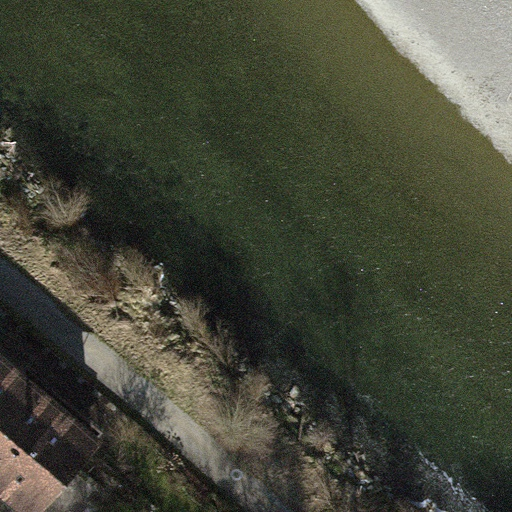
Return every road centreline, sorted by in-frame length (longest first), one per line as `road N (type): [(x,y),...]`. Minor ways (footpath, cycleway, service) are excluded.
road 1 (residential): [(143,402),(0,283)]
road 2 (track): [(143,402),(266,511)]
